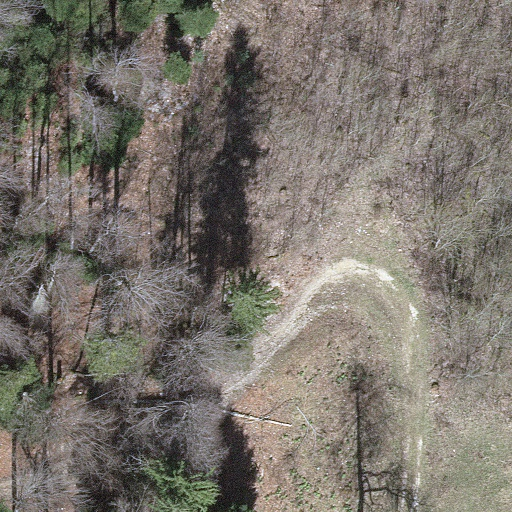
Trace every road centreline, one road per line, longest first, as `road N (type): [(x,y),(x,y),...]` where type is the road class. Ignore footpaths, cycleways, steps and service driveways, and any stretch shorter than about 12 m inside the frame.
road 1 (track): [(0,485),(200,398),(318,291)]
road 2 (track): [(408,511),(414,377),(390,284),(367,269),(342,271),(318,291)]
